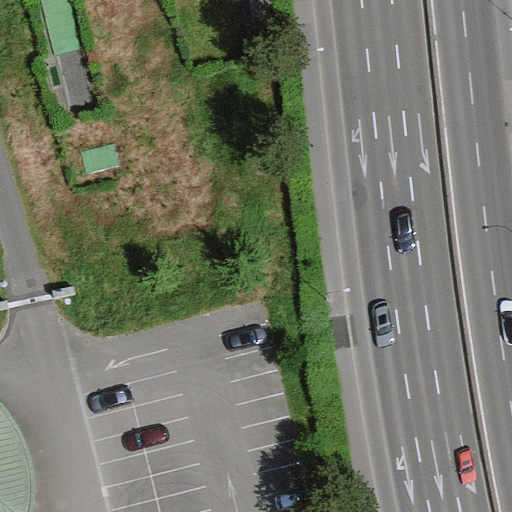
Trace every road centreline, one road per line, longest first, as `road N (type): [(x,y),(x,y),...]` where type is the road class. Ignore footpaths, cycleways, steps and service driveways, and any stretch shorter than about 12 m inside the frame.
road 1 (primary): [(378,0),(408,281),(446,511)]
road 2 (primary): [(511,397),(464,0)]
